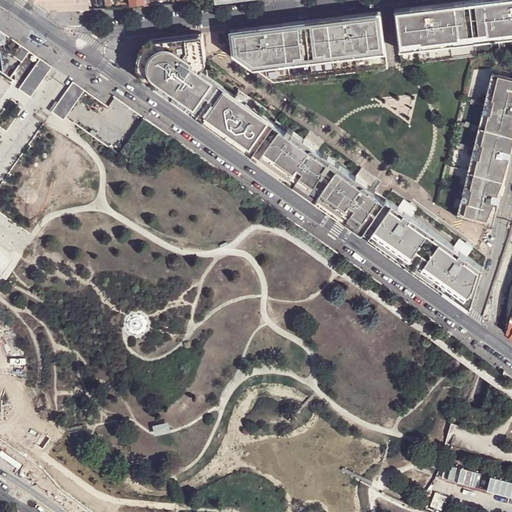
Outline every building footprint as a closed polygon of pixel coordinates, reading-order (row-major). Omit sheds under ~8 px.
[(34,0),(34,2),(46,11),(87,9),(86,0),(34,0)] [(511,51),(511,0),(470,0),(394,9),(401,65),(470,57),(511,51)] [(386,67),(379,11),(230,29),(233,53),(272,81),(386,67)] [(207,74),(204,57),(201,33),(154,38),(148,40),(144,43),(141,45),(138,49),(137,52),(135,56),(135,61),(135,66),(136,69),(138,73),(141,77),(145,80),(250,154),(252,152),(274,120),(256,108),(235,94),(207,74)] [(39,57),(17,88),(30,96),(46,73),(51,66),(39,57)] [(451,166),(449,174),(461,177),(453,212),(458,215),(493,223),(504,179),(508,165),(511,147),(511,71),(495,68),(475,70),(458,137),(455,151),(451,166)] [(67,87),(50,111),(62,119),(84,89),(72,80),(67,87)] [(259,104),(238,89),(235,94),(256,108),(259,104)] [(301,139),(274,120),(252,152),(268,163),(266,165),(354,227),(356,225),(362,229),(385,197),(378,192),(368,185),(353,175),(316,149),(301,139)] [(321,142),(307,132),(301,139),(316,149),(321,142)] [(268,163),(252,152),(250,154),(266,165),(268,163)] [(372,178),(359,168),(353,175),(368,185),(372,178)] [(396,205),(385,197),(362,229),(374,238),(372,240),(467,308),(481,265),(465,253),(451,244),(409,214),(396,205)] [(416,206),(402,197),(396,205),(409,214),(416,206)] [(374,238),(362,229),(360,232),(372,240),(374,238)] [(471,245),(457,236),(451,244),(465,253),(471,245)] [(167,421),(151,424),(153,431),(154,434),(170,431),(169,429),(167,421)]
